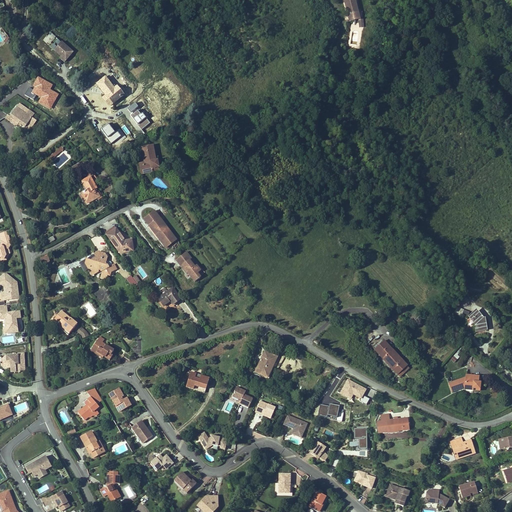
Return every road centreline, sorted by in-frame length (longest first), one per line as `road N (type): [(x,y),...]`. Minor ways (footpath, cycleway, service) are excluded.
road 1 (residential): [(365,511),(265,440),(223,468),(198,462),(124,367)]
road 2 (residential): [(304,347),(460,422),(481,428),(511,414)]
road 3 (residential): [(124,367),(247,324),(304,347)]
road 4 (residential): [(43,399),(27,255)]
road 5 (residential): [(27,255),(132,202),(140,190)]
road 6 (residential): [(50,418),(7,452),(35,511)]
